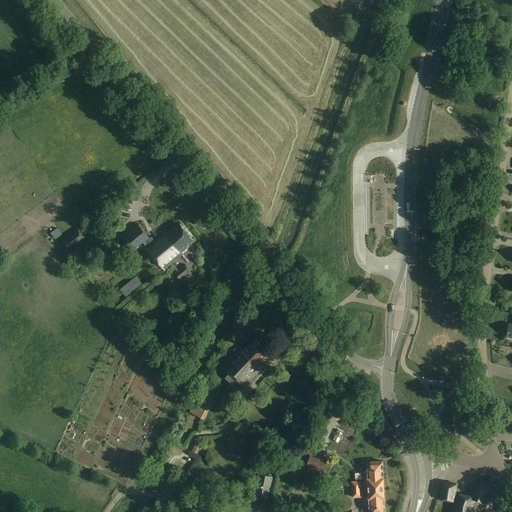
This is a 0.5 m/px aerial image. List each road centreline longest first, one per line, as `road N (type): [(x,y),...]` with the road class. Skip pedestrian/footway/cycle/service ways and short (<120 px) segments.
road 1 (unclassified): [(388,369),(362,364),(344,349),(55,0)]
road 2 (residential): [(487,469),(492,436),(482,317),(511,101)]
road 3 (secondary): [(404,282),(413,129),(445,0)]
